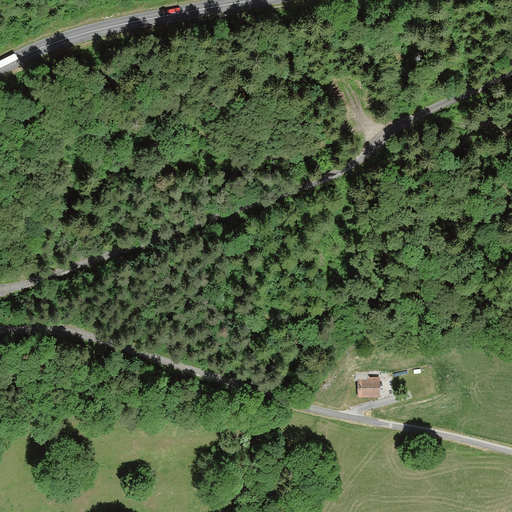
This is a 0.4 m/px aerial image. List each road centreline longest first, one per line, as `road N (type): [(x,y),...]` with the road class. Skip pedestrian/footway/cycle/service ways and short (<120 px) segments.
road 1 (unclassified): [(0,290),(332,176),(405,123),(511,71)]
road 2 (unclassified): [(511,451),(315,408),(71,332),(0,330)]
road 3 (secondary): [(252,0),(99,27),(0,68)]
